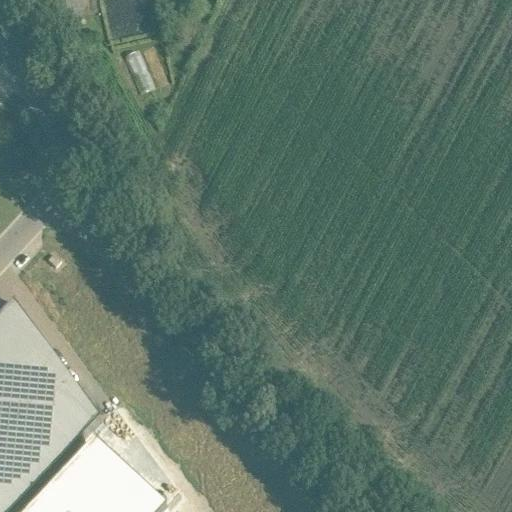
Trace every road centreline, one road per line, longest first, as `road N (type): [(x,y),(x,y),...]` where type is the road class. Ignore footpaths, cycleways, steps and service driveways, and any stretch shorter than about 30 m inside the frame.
road 1 (unclassified): [(367,511),(201,336),(82,164)]
road 2 (unclassified): [(82,164),(0,21)]
